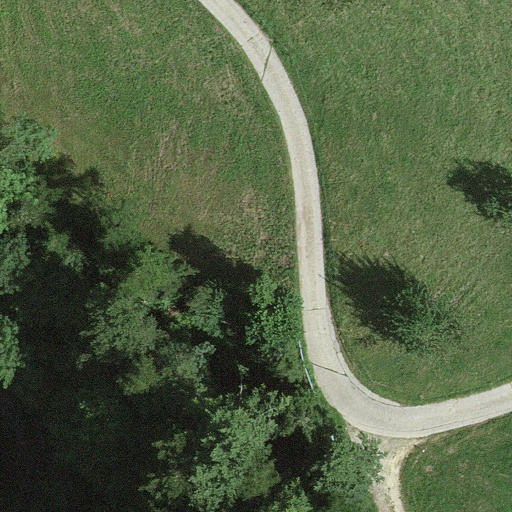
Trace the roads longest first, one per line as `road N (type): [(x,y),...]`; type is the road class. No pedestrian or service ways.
road 1 (track): [(217,0),(275,62),(308,132),(334,346),(363,403),(400,433),(511,405)]
road 2 (track): [(74,511),(42,407),(0,333)]
